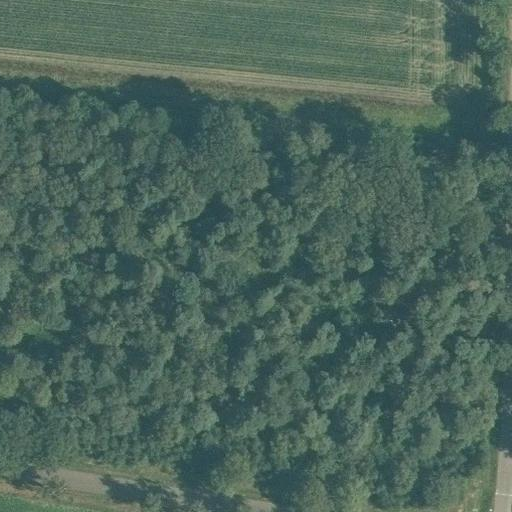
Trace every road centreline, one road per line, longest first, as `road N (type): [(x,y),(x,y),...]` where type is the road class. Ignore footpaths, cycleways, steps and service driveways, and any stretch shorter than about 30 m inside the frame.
road 1 (unclassified): [(264,511),(0,468)]
road 2 (unclassified): [(497,511),(511,370)]
